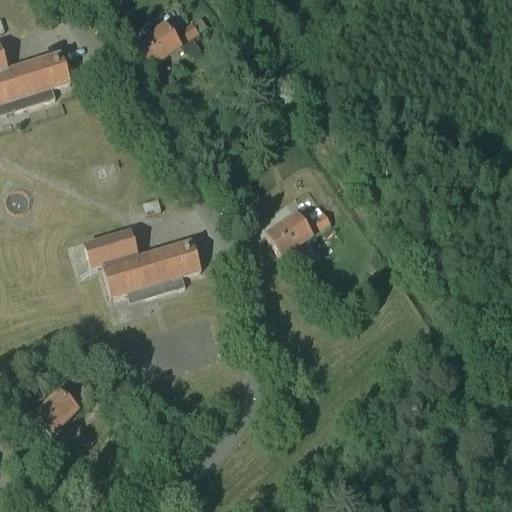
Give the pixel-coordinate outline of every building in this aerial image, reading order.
[(191,43),(197,38),(190,29),(172,41),(165,31),(133,53),(147,73),(179,51),(191,43)] [(191,43),(179,51),(187,63),(199,55),(191,43)] [(4,78),(3,75),(5,74),(0,59),(0,109),(9,106),(12,115),(52,103),(52,104),(54,104),(50,93),(67,88),(67,89),(68,89),(59,60),(58,60),(59,61),(40,67),(41,69),(24,74),(23,72),(4,78)] [(144,221),(159,216),(156,204),(140,209),(144,221)] [(278,262),(328,227),(322,218),(304,231),(296,220),(265,242),(278,262)] [(134,266),(133,262),(135,262),(128,239),(82,252),(89,276),(104,271),(105,275),(102,276),(102,275),(101,275),(109,304),(110,304),(110,303),(139,294),(142,303),(182,291),(183,293),(184,292),(181,282),(198,276),(198,277),(199,277),(190,248),(189,248),(190,249),(171,255),(171,257),(154,262),(154,260),(134,266)] [(76,413),(91,398),(83,389),(67,405),(59,396),(31,424),(49,441),(76,414),(76,413)]
